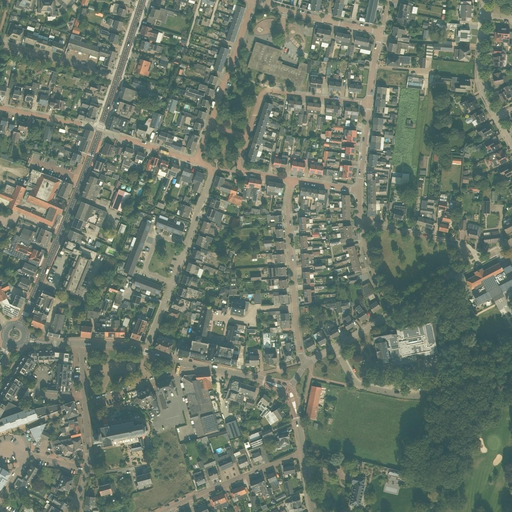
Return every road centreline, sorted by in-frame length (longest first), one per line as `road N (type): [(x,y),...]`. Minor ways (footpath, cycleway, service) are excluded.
road 1 (secondary): [(20,325),(99,130)]
road 2 (unclassified): [(511,381),(416,396),(377,390),(355,381),(334,347)]
road 3 (residential): [(247,137),(264,87),(369,104)]
road 4 (residential): [(165,511),(303,449)]
road 5 (unclassified): [(394,310),(511,244)]
road 6 (residential): [(209,126),(254,1)]
road 7 (residential): [(295,308),(290,179)]
road 8 (residential): [(117,80),(0,44)]
